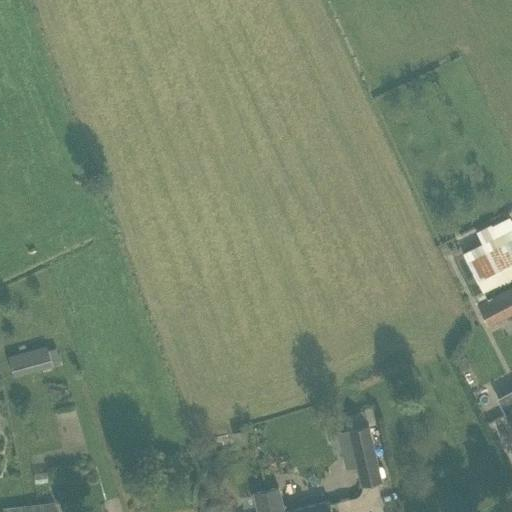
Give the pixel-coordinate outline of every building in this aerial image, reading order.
[(511,276),(511,222),(509,216),(491,225),(491,224),(476,231),(482,243),(463,253),(482,291),(474,295),(477,301),(485,297),(483,291),(511,276)] [(511,286),(477,305),(488,326),(511,313),(511,286)] [(14,377),(60,363),(56,348),(48,350),(46,345),(8,356),(14,377)] [(464,357),(455,361),(460,371),(469,366),(464,357)] [(381,480),(368,424),(348,429),(361,485),(381,480)] [(277,486),(265,489),(270,511),(330,511),(328,501),(283,511),(277,486)] [(270,511),(265,489),(253,492),(257,511),(270,511)] [(55,511),(54,501),(24,505),(24,511),(55,511)]
